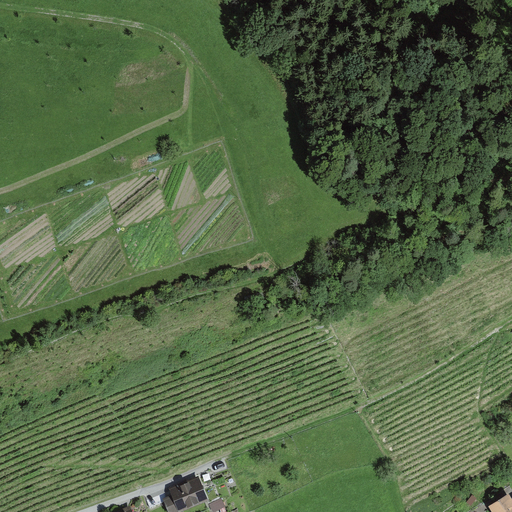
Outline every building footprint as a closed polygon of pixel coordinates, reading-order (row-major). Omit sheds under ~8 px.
[(199,477),(170,490),(172,495),(178,511),(182,511),(209,501),(199,477)] [(511,486),(511,485),(466,511),(492,511),(490,508),(508,496),(511,501),(511,486)] [(178,511),(172,495),(163,499),(168,511),(178,511)] [(472,495),(466,502),(471,506),(477,498),(472,495)] [(511,511),(511,501),(508,496),(490,508),(492,511),(511,511)] [(221,499),(209,505),(212,511),(215,511),(225,507),(221,499)]
